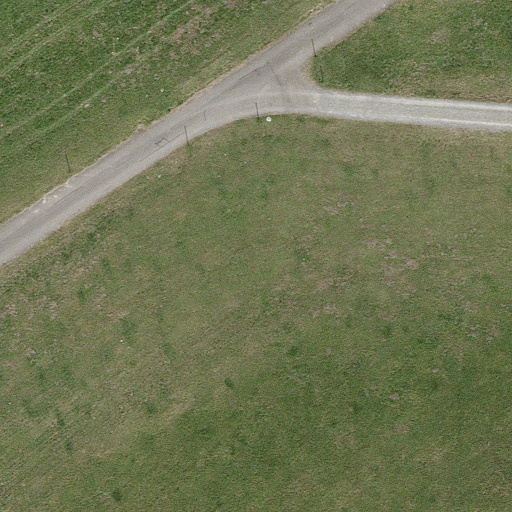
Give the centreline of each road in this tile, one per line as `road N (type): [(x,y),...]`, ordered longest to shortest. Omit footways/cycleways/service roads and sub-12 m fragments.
road 1 (residential): [(0,249),(372,0)]
road 2 (track): [(511,118),(324,104),(244,85)]
